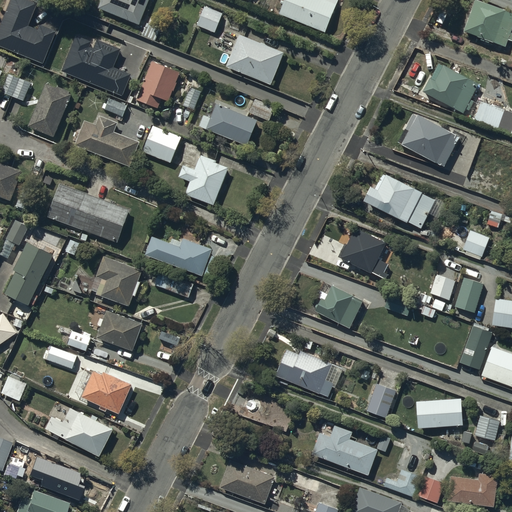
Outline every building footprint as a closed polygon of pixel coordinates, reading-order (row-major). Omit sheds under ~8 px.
[(38,2),(32,0),(10,0),(0,26),(0,45),(42,62),(55,30),(40,24),(38,29),(29,25),(38,2)] [(129,0),(129,1),(127,0),(101,0),(98,7),(139,23),(148,0),(129,0)] [(284,0),(279,14),(325,32),(337,0),(284,0)] [(511,28),(511,13),(476,0),(475,0),(464,32),(506,48),(509,40),(511,41),(511,33),(510,33),(511,28)] [(223,13),(205,6),(197,25),(215,32),(223,13)] [(448,14),(442,11),(437,21),(442,24),(448,14)] [(93,20),(76,12),(72,19),(90,27),(93,20)] [(161,28),(147,22),(142,34),(156,40),(161,28)] [(284,52),(240,34),(227,66),(271,84),(284,52)] [(97,46),(77,37),(64,71),(104,87),(119,51),(99,42),(97,46)] [(127,60),(122,59),(120,66),(139,74),(142,66),(144,67),(149,53),(134,47),(129,61),(127,60)] [(180,72),(152,61),(137,99),(157,108),(162,98),(168,100),(180,72)] [(479,84),(444,65),(436,80),(430,77),(422,92),(463,113),(465,108),(469,110),(473,102),(471,100),(479,84)] [(114,68),(107,87),(122,94),(130,75),(114,68)] [(19,78),(4,72),(0,81),(0,90),(12,95),(19,78)] [(30,82),(20,78),(13,96),(23,100),(30,82)] [(57,88),(46,83),(28,126),(54,137),(73,94),(69,93),(70,91),(58,87),(57,88)] [(201,92),(190,87),(183,105),(194,109),(201,92)] [(127,105),(110,98),(105,109),(123,116),(127,105)] [(275,107),(256,99),(250,112),(269,120),(275,107)] [(511,112),(481,102),(474,120),(511,133),(511,112)] [(257,120),(217,104),(211,118),(204,115),(199,126),(247,145),(257,120)] [(458,138),(412,114),(397,141),(444,167),(445,165),(449,167),(454,157),(449,155),(458,138)] [(117,123),(100,116),(97,125),(84,120),(75,145),(128,165),(138,141),(114,132),(117,123)] [(181,137),(154,125),(143,151),(170,162),(181,137)] [(229,167),(202,156),(196,170),(184,165),(179,176),(191,181),(186,194),(214,205),(229,167)] [(22,170),(0,162),(0,196),(11,201),(22,170)] [(511,190),(511,177),(498,172),(489,196),(508,202),(511,190)] [(435,199),(383,174),(376,189),(371,187),(364,201),(420,228),(435,199)] [(492,184),(467,174),(463,186),(487,196),(492,184)] [(52,181),(46,178),(43,184),(49,187),(52,181)] [(130,209),(61,184),(48,216),(118,242),(130,209)] [(24,185),(17,205),(31,209),(37,190),(24,185)] [(502,215),(492,211),(487,223),(497,227),(502,215)] [(29,226),(16,220),(6,238),(19,245),(29,226)] [(340,229),(330,224),(323,236),(333,241),(340,229)] [(386,243),(356,228),(347,245),(345,244),(339,257),(386,280),(388,275),(384,273),(388,264),(378,259),(386,243)] [(490,238),(471,231),(463,250),(482,258),(490,238)] [(181,247),(152,237),(146,255),(202,276),(212,249),(184,239),(181,247)] [(80,243),(71,239),(67,251),(75,255),(80,243)] [(16,244),(7,240),(0,253),(8,258),(16,244)] [(53,255),(28,242),(14,270),(17,271),(6,293),(29,304),(53,255)] [(143,271),(104,257),(97,277),(102,279),(96,295),(129,307),(134,295),(136,296),(141,283),(139,282),(143,271)] [(194,284),(161,271),(155,285),(189,298),(194,284)] [(455,281),(437,275),(431,293),(449,300),(455,281)] [(484,284),(464,278),(455,306),(475,313),(484,284)] [(364,301),(333,286),(326,300),(322,298),(316,312),(350,329),(364,301)] [(39,296),(35,294),(31,303),(34,305),(39,296)] [(413,302),(390,294),(385,308),(408,316),(413,302)] [(445,303),(436,299),(433,307),(442,310),(445,303)] [(511,301),(496,299),(493,326),(511,328),(511,301)] [(435,311),(425,307),(422,313),(432,317),(435,311)] [(143,324),(107,311),(97,338),(133,351),(143,324)] [(0,344),(17,333),(4,313),(0,315),(0,344)] [(24,322),(17,319),(14,325),(21,328),(24,322)] [(493,334),(473,327),(461,363),(480,370),(493,334)] [(91,338),(72,331),(67,344),(86,351),(91,338)] [(313,343),(307,341),(305,347),(310,349),(313,343)] [(77,356),(52,346),(47,360),(72,369),(77,356)] [(511,354),(493,348),(482,376),(511,386),(511,354)] [(301,355),(288,349),(277,376),(329,397),(334,384),(326,381),(333,364),(302,351),(301,355)] [(103,375),(94,371),(82,398),(101,406),(100,409),(106,411),(107,409),(119,414),(132,385),(104,373),(103,375)] [(11,377),(9,376),(2,393),(20,401),(27,383),(20,380),(21,378),(12,374),(11,377)] [(297,405),(248,384),(236,411),(286,432),(297,405)] [(396,391),(377,385),(367,411),(387,418),(396,391)] [(461,399),(417,402),(419,429),(463,426),(461,399)] [(92,418),(71,408),(64,421),(51,415),(44,429),(100,457),(114,430),(97,421),(98,418),(93,415),(92,418)] [(501,421),(480,416),(476,436),(496,441),(501,421)] [(353,432),(335,426),(331,437),(320,433),(312,455),(368,476),(378,451),(350,441),(353,432)] [(472,435),(465,432),(462,442),(469,444),(472,435)] [(390,439),(383,436),(378,449),(385,452),(390,439)] [(12,443),(0,439),(0,471),(1,472),(12,443)] [(488,447),(476,443),(473,451),(485,455),(488,447)] [(18,463),(12,461),(10,469),(15,471),(18,463)] [(275,477),(231,461),(221,487),(265,504),(275,477)] [(421,477),(402,470),(398,482),(387,478),(384,487),(414,498),(421,477)] [(479,481),(452,477),(448,501),(493,507),(498,477),(480,474),(479,481)] [(445,485),(423,476),(416,495),(438,504),(445,485)] [(398,511),(401,503),(360,488),(351,511),(398,511)] [(65,511),(69,505),(33,492),(31,499),(22,496),(16,511),(65,511)] [(338,511),(339,511),(319,503),(315,511),(338,511)]
